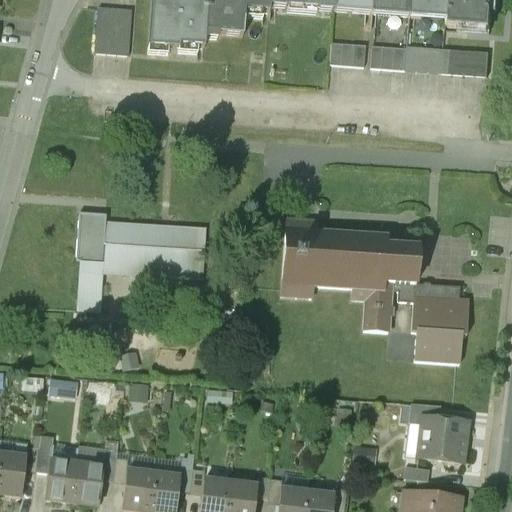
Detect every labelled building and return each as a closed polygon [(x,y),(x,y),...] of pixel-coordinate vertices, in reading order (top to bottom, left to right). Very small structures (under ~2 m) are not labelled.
[(269,0),(151,0),(148,49),(177,51),(177,48),(203,48),(204,34),(242,37),(244,12),(268,14),(268,10),(269,0)] [(333,0),(269,0),(268,10),(332,15),(333,9),(333,0)] [(370,0),(333,0),(333,9),(370,11),(370,0)] [(408,0),(370,0),(370,11),(408,14),(408,0)] [(444,0),(408,0),(408,14),(443,16),(444,0)] [(491,0),(444,0),(443,16),(442,29),(489,33),(491,0)] [(130,14),(96,11),(93,56),(126,59),(130,14)] [(364,49),(330,46),(328,69),(362,72),(364,49)] [(405,52),(371,49),(369,72),(403,75),(405,52)] [(441,52),(405,50),(405,52),(403,75),(439,77),(441,52)] [(489,56),(441,52),(439,77),(487,81),(489,56)] [(204,232),(104,226),(105,218),(77,217),(74,265),(78,265),(75,314),(99,315),(101,274),(133,276),(133,280),(134,280),(134,276),(166,278),(166,282),(167,282),(167,278),(200,280),(199,284),(201,284),(204,232)] [(397,295),(396,305),(412,306),(410,335),(415,335),(413,364),(458,367),(460,338),(464,339),(466,320),(461,319),(462,303),(457,302),(458,293),(450,292),(448,290),(436,289),(433,291),(417,290),(415,287),(413,287),(416,252),(384,249),(385,240),(383,239),(383,241),(370,241),(370,239),(369,239),(368,240),(356,240),(356,238),(355,238),(355,239),(342,239),(342,237),(341,237),(341,239),(328,238),(328,236),(327,236),(327,238),(314,237),(315,224),(285,222),(280,300),(282,300),(282,298),(294,299),(294,301),(296,301),(296,299),(308,300),(308,302),(310,302),(311,289),(351,292),(350,302),(364,303),(362,334),(386,336),(389,294),(397,295)] [(440,409),(410,407),(408,426),(421,426),(422,421),(439,423),(440,409)] [(439,423),(422,421),(421,426),(417,461),(460,465),(465,425),(439,423)] [(52,443),(39,441),(37,452),(34,476),(46,478),(48,465),(52,443)] [(37,452),(25,451),(24,461),(22,475),(34,476),(37,452)] [(24,461),(0,458),(0,499),(19,501),(22,475),(24,461)] [(114,463),(102,461),(101,471),(99,485),(111,486),(114,463)] [(126,464),(114,463),(111,486),(123,488),(125,474),(126,464)] [(48,465),(46,478),(43,504),(70,508),(74,468),(48,465)] [(101,471),(74,468),(70,508),(96,511),(99,485),(101,471)] [(428,473),(404,470),(403,482),(417,483),(426,485),(428,473)] [(191,473),(179,472),(178,480),(176,496),(188,497),(191,473)] [(202,475),(191,473),(188,497),(200,498),(202,483),(202,475)] [(147,511),(152,477),(125,474),(123,488),(120,511),(147,511)] [(178,480),(152,477),(147,511),(174,511),(176,496),(178,480)] [(225,511),(229,487),(202,483),(200,498),(197,511),(225,511)] [(426,485),(417,483),(416,495),(438,498),(439,486),(426,485)] [(280,485),(268,484),(265,507),(277,508),(279,494),(280,485)] [(252,511),(256,490),(229,487),(225,511),(252,511)] [(342,511),(345,494),(333,492),(332,500),(330,511),(342,511)] [(303,511),(305,497),(279,494),(277,508),(276,511),(303,511)] [(416,495),(409,495),(406,511),(458,511),(460,501),(438,498),(416,495)] [(330,511),(332,500),(305,496),(305,497),(303,511),(330,511)]
